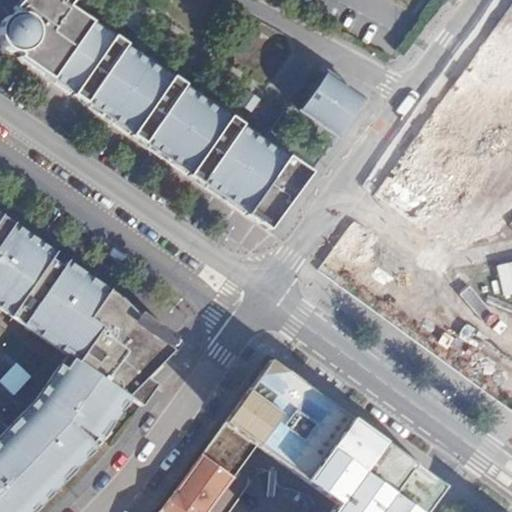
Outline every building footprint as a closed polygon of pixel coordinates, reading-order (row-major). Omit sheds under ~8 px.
[(70,0),(18,0),(10,10),(12,13),(6,16),(1,21),(0,22),(0,45),(13,55),(17,55),(17,58),(49,80),(50,78),(72,94),(71,95),(84,104),(85,102),(131,134),(130,136),(142,144),(143,142),(189,173),(187,175),(200,184),(201,182),(247,214),(245,216),(257,224),(273,223),(308,174),(285,158),(284,160),(238,129),(239,127),(227,119),(225,121),(180,90),(181,88),(169,80),(168,81),(121,50),(122,48),(110,40),(109,41),(64,9),(70,0)] [(128,13),(119,26),(131,34),(140,22),(128,13)] [(383,204),(330,273),(504,397),(511,386),(511,304),(460,266),(511,194),(511,61),(400,216),(383,204)] [(335,137),(362,100),(324,74),(298,112),(335,137)] [(257,101),(244,92),(236,105),(248,113),(257,101)] [(139,405),(155,384),(127,364),(150,342),(125,318),(132,311),(118,297),(64,260),(60,265),(50,258),(54,252),(0,214),(0,307),(55,346),(61,350),(53,360),(48,356),(23,390),(0,413),(0,511),(29,511),(92,447),(128,397),(139,405)] [(61,350),(55,346),(52,350),(48,356),(53,360),(61,350)] [(424,511),(443,487),(392,451),(268,362),(161,507),(156,511),(424,511)]
